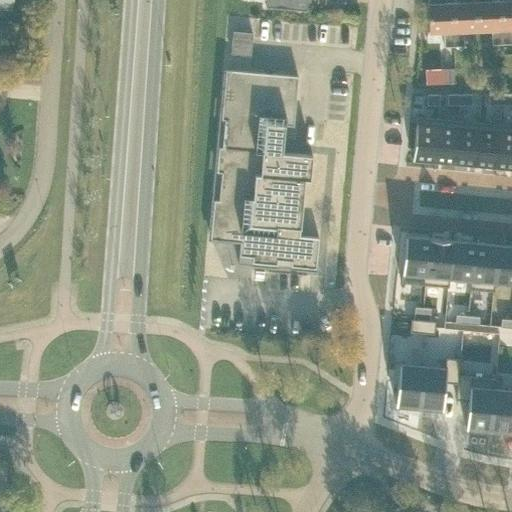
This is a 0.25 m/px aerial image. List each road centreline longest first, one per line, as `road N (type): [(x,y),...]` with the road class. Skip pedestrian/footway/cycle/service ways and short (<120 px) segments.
road 1 (primary): [(127,0),(107,325),(97,370)]
road 2 (primary): [(138,370),(159,0)]
road 3 (unclassified): [(0,250),(17,233),(43,173),(57,0)]
road 4 (residential): [(343,446),(367,383),(369,333),(355,274),(360,217)]
road 5 (unclassified): [(343,446),(406,481),(511,505)]
road 6 (residential): [(364,172),(380,0)]
road 7 (residential): [(360,217),(511,231)]
road 8 (residential): [(511,185),(364,172)]
road 9 (unclassified): [(286,426),(263,408),(163,401)]
road 10 (unclassified): [(162,430),(254,434),(286,426)]
